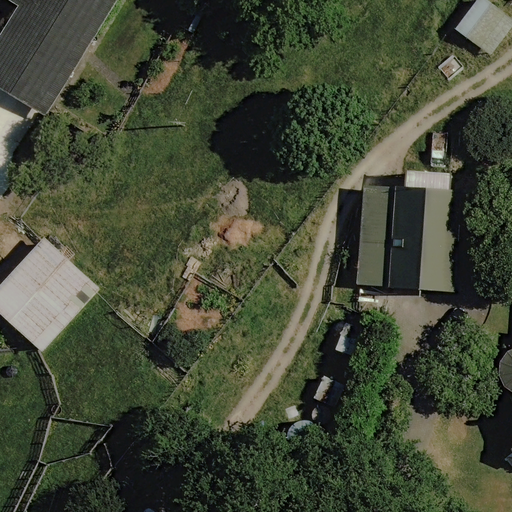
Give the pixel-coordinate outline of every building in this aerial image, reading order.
[(121,0),(5,0),(22,10),(0,46),(0,88),(49,118),(121,0)] [(511,34),(511,15),(491,0),(483,0),(460,32),(495,58),(511,34)] [(511,154),(511,116),(479,119),(482,156),(511,154)] [(461,178),(410,174),(408,196),(370,193),(363,288),(474,296),(481,199),(460,197),(461,178)] [(105,292),(49,241),(0,295),(0,312),(47,355),(105,292)]
